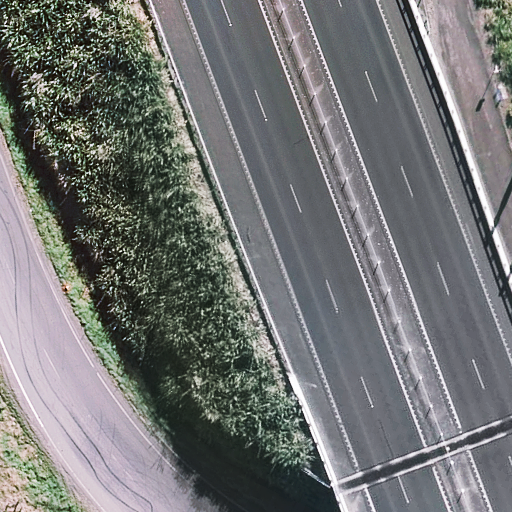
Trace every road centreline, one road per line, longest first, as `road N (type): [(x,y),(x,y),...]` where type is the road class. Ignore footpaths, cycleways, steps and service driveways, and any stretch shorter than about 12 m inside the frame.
road 1 (motorway): [(415,511),(223,0)]
road 2 (motorway): [(342,0),(511,448)]
road 3 (unclassified): [(0,231),(40,350),(139,494),(161,511)]
